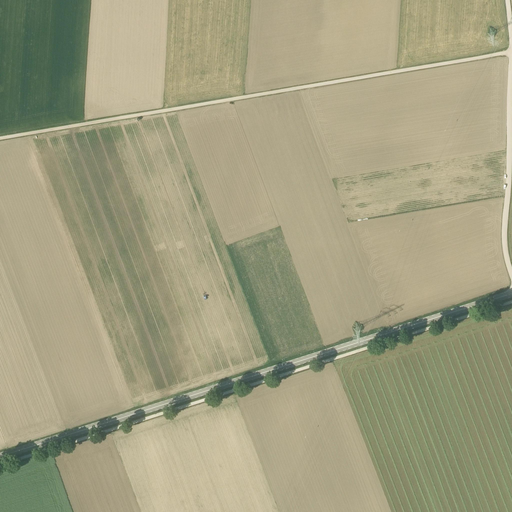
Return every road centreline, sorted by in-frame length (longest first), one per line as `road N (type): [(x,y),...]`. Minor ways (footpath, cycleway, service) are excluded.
road 1 (tertiary): [(0,456),(511,293)]
road 2 (track): [(0,138),(511,51)]
road 3 (track): [(511,71),(504,230),(511,276)]
